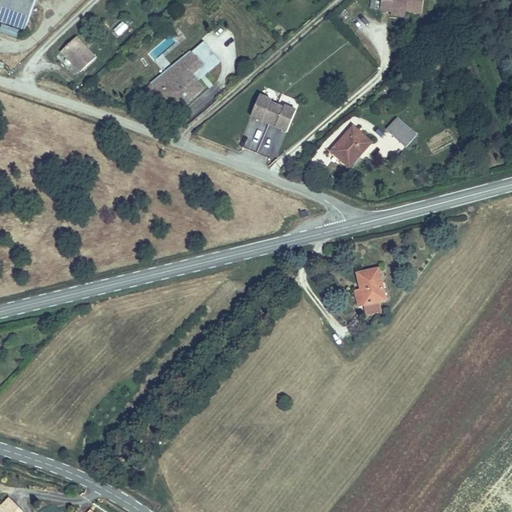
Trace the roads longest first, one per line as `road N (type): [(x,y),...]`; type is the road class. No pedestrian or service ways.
road 1 (unclassified): [(0,80),(311,192),(339,209),(348,226)]
road 2 (secondary): [(0,311),(348,226)]
road 3 (unknown): [(182,144),(341,0)]
road 4 (secondary): [(348,226),(511,183)]
road 5 (tertiary): [(140,511),(85,478),(0,448)]
